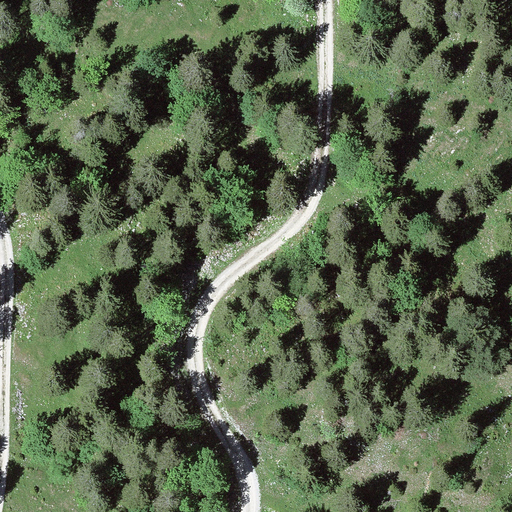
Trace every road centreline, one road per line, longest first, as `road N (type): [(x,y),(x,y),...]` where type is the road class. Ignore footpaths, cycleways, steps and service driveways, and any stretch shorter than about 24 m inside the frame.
road 1 (track): [(324,0),(322,163),(311,205),(221,284),(196,334),(198,379),(242,464),(248,511)]
road 2 (track): [(0,467),(7,281),(0,232)]
